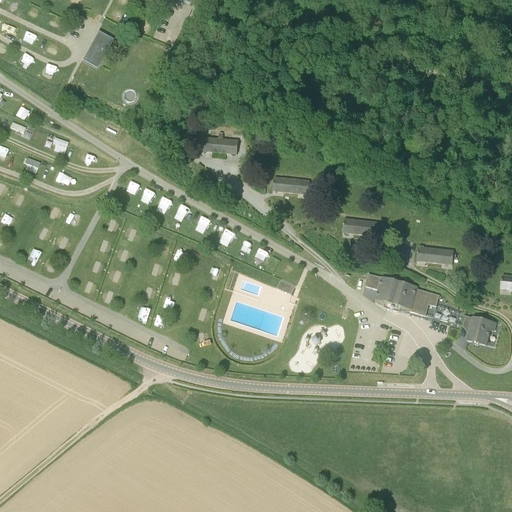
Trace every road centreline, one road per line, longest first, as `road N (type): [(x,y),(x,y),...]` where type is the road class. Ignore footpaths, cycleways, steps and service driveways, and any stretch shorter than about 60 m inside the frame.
road 1 (tertiary): [(0,290),(190,377),(511,403)]
road 2 (track): [(151,379),(0,501)]
